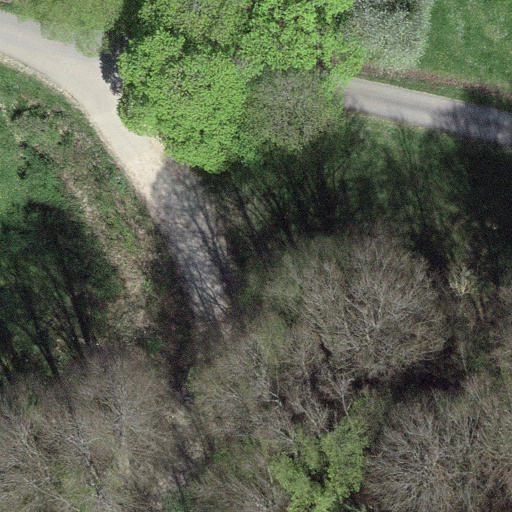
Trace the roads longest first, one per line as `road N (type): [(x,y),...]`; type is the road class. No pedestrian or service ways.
road 1 (track): [(160,511),(222,388),(227,337),(214,280),(194,230),(108,106),(70,75),(0,39)]
road 2 (track): [(0,27),(511,143)]
